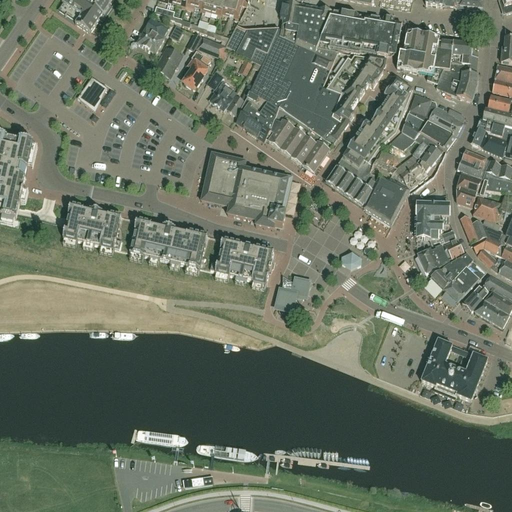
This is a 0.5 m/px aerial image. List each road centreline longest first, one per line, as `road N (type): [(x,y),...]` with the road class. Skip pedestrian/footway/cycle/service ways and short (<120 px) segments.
road 1 (residential): [(0,102),(51,141),(54,183),(291,248),(385,308),(511,356)]
road 2 (residential): [(329,0),(490,23),(491,0)]
